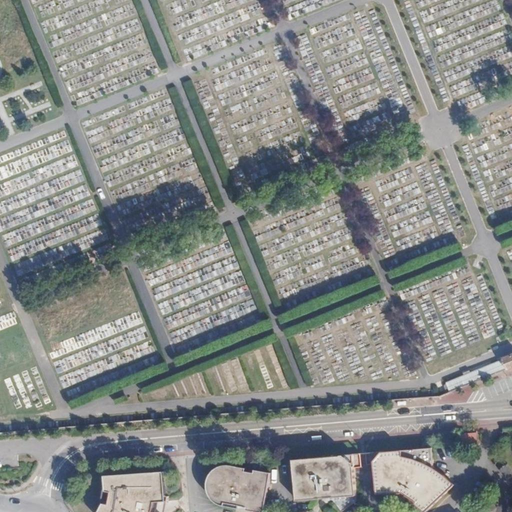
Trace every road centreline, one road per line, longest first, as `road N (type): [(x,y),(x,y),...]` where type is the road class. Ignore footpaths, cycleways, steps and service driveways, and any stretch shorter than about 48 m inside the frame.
road 1 (tertiary): [(193,435),(475,411)]
road 2 (tertiary): [(58,469),(97,444),(193,435)]
